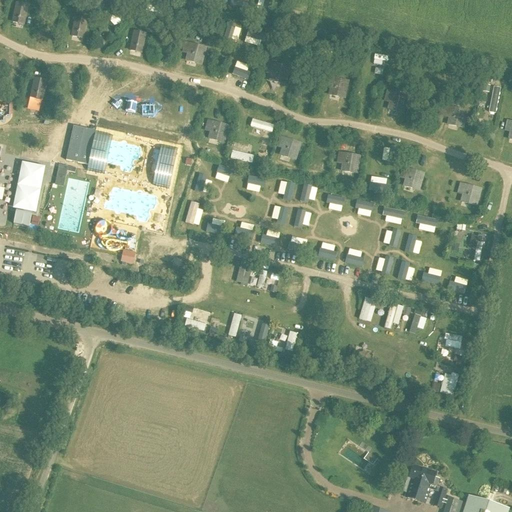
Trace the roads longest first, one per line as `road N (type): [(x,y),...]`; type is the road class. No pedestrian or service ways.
road 1 (unclassified): [(511,434),(94,332)]
road 2 (unclassified): [(31,511),(94,332)]
